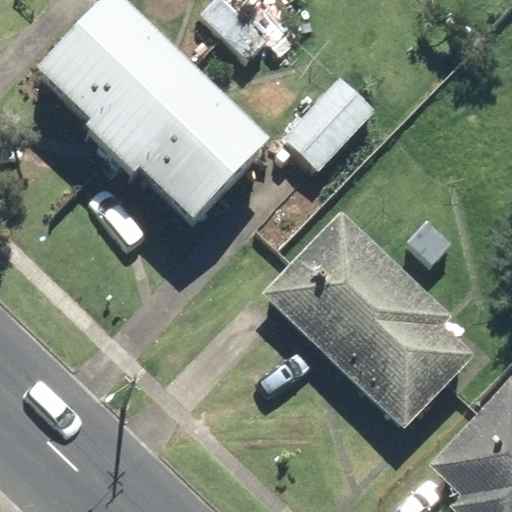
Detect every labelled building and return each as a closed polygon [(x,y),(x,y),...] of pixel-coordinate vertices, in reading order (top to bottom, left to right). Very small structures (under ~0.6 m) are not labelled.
[(249,0),(218,0),(191,27),(243,78),(285,36),(249,0)] [(220,132),(228,124),(147,47),(139,56),(99,18),(21,100),(180,250),(258,168),(220,132)] [(371,129),(338,95),(278,155),(312,188),(371,129)] [(258,312),(397,440),(463,368),(437,343),(448,332),(336,228),(258,312)] [(511,511),(511,393),(428,475),(464,511),(463,511),(511,511)]
